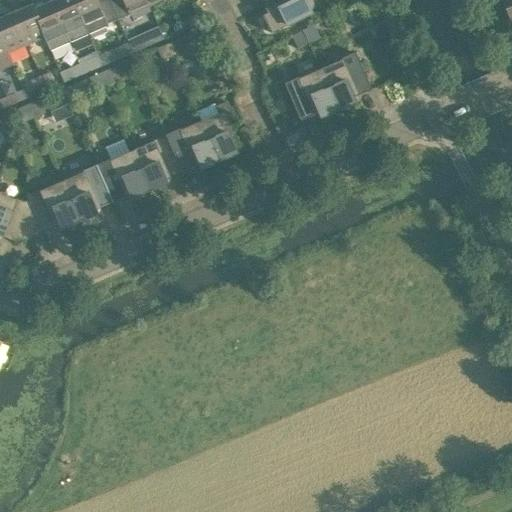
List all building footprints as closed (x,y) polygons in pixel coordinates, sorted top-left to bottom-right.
[(87,33),(72,0),(55,0),(51,2),(68,41),(87,33)] [(103,17),(97,3),(95,0),(72,0),(87,33),(106,25),(103,17)] [(117,20),(108,0),(102,0),(97,3),(103,17),(106,25),(117,20)] [(108,0),(117,20),(149,6),(146,0),(108,0)] [(259,0),(264,9),(266,13),(262,16),(271,33),(310,14),(309,11),(312,9),(313,5),(312,1),(311,0),(259,0)] [(511,0),(500,0),(509,21),(511,19),(511,0)] [(31,5),(30,6),(46,42),(45,42),(48,50),(68,41),(51,2),(33,10),(31,5)] [(46,42),(30,6),(12,14),(25,46),(43,38),(45,42),(46,42)] [(12,14),(0,19),(0,38),(7,54),(8,53),(25,46),(12,14)] [(194,16),(179,23),(183,31),(198,24),(194,16)] [(312,26),(301,31),(308,44),(319,39),(312,26)] [(154,29),(126,41),(127,43),(132,53),(159,41),(154,29)] [(308,44),(301,31),(291,37),(297,49),(308,44)] [(197,32),(167,45),(173,57),(202,45),(197,32)] [(7,54),(0,38),(0,69),(13,64),(8,53),(7,54)] [(127,43),(113,50),(117,60),(132,53),(127,43)] [(173,57),(167,45),(156,49),(162,62),(173,57)] [(340,60),(341,61),(319,70),(337,111),(354,103),(353,99),(357,96),(370,91),(354,54),(340,60)] [(86,56),(77,60),(80,69),(90,65),(86,56)] [(80,69),(77,60),(67,65),(71,73),(80,69)] [(97,75),(103,88),(114,83),(108,70),(97,75)] [(319,70),(298,79),(297,78),(283,84),(299,121),(312,116),(317,114),(319,118),(337,111),(319,70)] [(39,77),(43,85),(53,81),(49,73),(39,77)] [(103,88),(97,75),(86,80),(92,93),(103,88)] [(43,85),(39,77),(30,81),(33,89),(43,85)] [(73,86),(62,90),(66,99),(68,103),(78,99),(73,86)] [(62,90),(54,94),(60,107),(68,103),(66,99),(62,90)] [(14,94),(4,98),(8,106),(17,102),(14,94)] [(39,100),(28,105),(33,118),(44,113),(39,100)] [(217,114),(200,121),(218,162),(236,154),(234,150),(239,148),(229,125),(234,123),(225,102),(214,107),(217,114)] [(33,118),(28,105),(16,110),(22,123),(33,118)] [(178,130),(165,135),(181,173),(193,167),(198,165),(200,170),(218,162),(200,121),(179,131),(178,130)] [(152,142),(131,152),(148,192),(166,185),(164,180),(169,178),(181,173),(165,135),(152,141),(152,142)] [(148,192),(131,152),(109,161),(109,160),(95,166),(111,203),(124,198),(129,196),(131,200),(148,192)] [(111,203),(95,166),(82,171),(83,173),(61,182),(79,223),(96,215),(94,211),(99,208),(111,203)] [(26,196),(29,204),(42,233),(54,228),(59,226),(61,230),(79,223),(61,182),(40,191),(39,190),(26,196)] [(15,200),(0,194),(0,236),(2,237),(18,244),(29,239),(28,236),(18,232),(29,204),(26,196),(25,196),(27,201),(23,202),(15,199),(15,200)] [(42,233),(29,204),(18,232),(28,236),(29,239),(42,233)]
